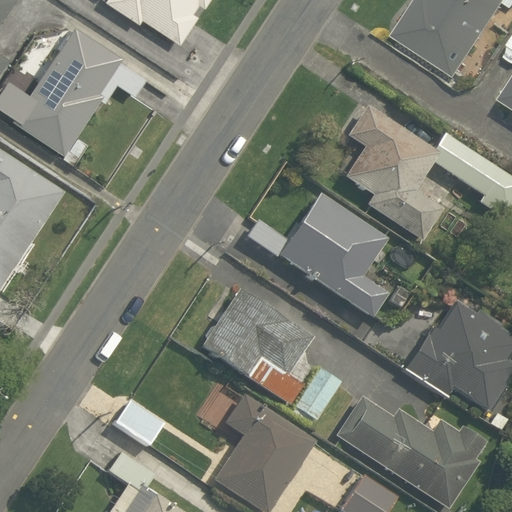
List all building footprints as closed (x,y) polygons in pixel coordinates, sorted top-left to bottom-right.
[(0,19),(12,0),(0,0),(0,64),(6,56),(0,51),(0,19)] [(103,0),(137,20),(140,14),(182,39),(197,14),(188,9),(194,1),(204,7),(208,0),(103,0)] [(460,75),(510,0),(419,0),(398,33),(460,75)] [(142,74),(71,28),(30,91),(4,75),(0,80),(0,107),(63,148),(95,98),(101,102),(114,82),(130,93),(142,74)] [(369,191),(362,206),(425,240),(443,206),(413,190),(428,163),(480,190),(473,203),(502,219),(511,200),(511,168),(441,131),(434,144),(357,104),(341,134),(359,144),(342,177),(369,191)] [(0,284),(2,286),(61,185),(0,150),(0,284)] [(257,210),(241,237),(377,316),(392,289),(364,272),(387,233),(312,190),(289,229),(257,210)] [(300,354),(310,341),(239,291),(200,345),(309,422),(338,381),(300,354)] [(426,312),(398,368),(487,413),(511,363),(511,327),(451,297),(440,319),(426,312)] [(448,415),(437,433),(367,388),(336,436),(447,507),(470,472),(490,442),(448,415)] [(266,511),(314,444),(243,394),(223,422),(244,437),(215,478),(262,511),(266,511)] [(167,425),(130,399),(111,424),(149,451),(167,425)] [(102,511),(104,511),(175,511),(140,489),(152,471),(119,449),(105,470),(121,481),(102,511)] [(327,452),(305,490),(343,511),(379,511),(392,490),(327,452)]
